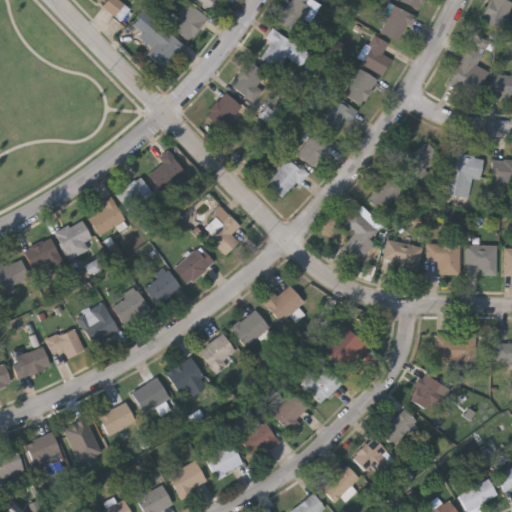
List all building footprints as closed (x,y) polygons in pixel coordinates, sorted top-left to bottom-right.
[(119,0),(128,7),(119,17),(97,0),(119,0)] [(219,0),(219,8),(196,8),(196,0),(219,0)] [(314,0),(317,1),(303,34),(278,23),(288,0),(314,0)] [(421,0),(418,8),(402,0),(421,0)] [(507,0),(511,2),(499,29),(480,20),(489,0),(507,0)] [(376,29),(389,2),(413,14),(400,40),(376,29)] [(186,39),(171,24),(191,5),(206,20),(186,39)] [(164,67),(147,54),(154,44),(131,27),(142,11),(184,42),(164,67)] [(276,67),(260,56),(271,39),(267,36),(272,28),(309,52),(300,64),(285,54),(276,67)] [(382,74),(359,61),(374,34),(388,42),(381,52),(391,58),(382,74)] [(449,82),(465,45),(481,53),(475,65),(487,70),(476,94),(449,82)] [(256,85),(261,89),(253,102),(230,86),(248,60),(265,72),(256,85)] [(0,176),(40,161),(25,123),(0,132),(0,136),(1,141),(0,141),(0,117),(49,98),(36,63),(0,76),(0,176)] [(342,92),(359,67),(377,79),(360,103),(342,92)] [(511,96),(491,96),(491,74),(511,74),(511,96)] [(241,106),(222,128),(205,113),(224,91),(241,106)] [(338,138),(317,126),(333,97),(355,110),(338,138)] [(331,143),(312,166),(296,153),(315,130),(331,143)] [(408,149),(411,152),(426,140),(439,156),(414,176),(398,158),(408,149)] [(482,159),(470,198),(443,189),(456,151),(482,159)] [(183,176),(157,189),(147,169),(173,156),(183,176)] [(266,184),(285,158),(303,172),(283,197),(266,184)] [(511,177),(510,177),(510,193),(495,193),(495,160),(511,160),(511,177)] [(381,212),(365,197),(385,175),(401,190),(381,212)] [(127,210),(115,193),(139,176),(152,193),(127,210)] [(101,203),(110,197),(124,217),(99,234),(87,217),(104,206),(101,203)] [(230,233),(237,240),(227,250),(201,224),(220,205),(239,224),(230,233)] [(342,221),(354,209),(379,233),(354,260),(340,247),(354,232),(342,221)] [(88,248),(68,258),(55,231),(81,218),(90,238),(84,240),(88,248)] [(48,267),(46,261),(31,267),(24,248),(52,238),(62,262),(48,267)] [(418,242),(418,263),(384,262),(384,241),(418,242)] [(459,274),(438,274),(438,260),(426,260),(426,243),(459,243),(459,274)] [(173,267),(199,244),(213,261),(187,283),(173,267)] [(496,244),(496,273),(465,273),(465,244),(496,244)] [(511,248),(511,276),(502,276),(502,248),(511,248)] [(0,260),(1,260),(3,265),(20,258),(28,277),(0,289),(0,260)] [(143,286),(168,269),(181,287),(156,305),(143,286)] [(303,303),(277,322),(263,301),(289,283),(303,303)] [(121,322),(112,299),(139,289),(147,312),(121,322)] [(118,328),(93,343),(76,313),(101,299),(118,328)] [(243,345),(230,327),(256,309),(268,328),(243,345)] [(350,365),(324,345),(341,323),(367,343),(350,365)] [(62,347),(52,353),(45,339),(72,325),(84,348),(67,357),(62,347)] [(223,360),(225,363),(216,371),(199,351),(220,332),(235,349),(223,360)] [(477,332),(477,360),(433,360),(433,332),(477,332)] [(511,342),(511,334),(511,361),(494,361),(494,342),(511,342)] [(50,364),(20,377),(12,357),(42,345),(50,364)] [(165,372),(190,356),(203,376),(177,392),(165,372)] [(320,402),(300,382),(320,361),(340,382),(320,402)] [(0,362),(3,362),(10,383),(0,386),(0,362)] [(448,390),(430,414),(408,398),(425,373),(448,390)] [(145,412),(131,392),(155,376),(169,396),(145,412)] [(285,427),(270,412),(292,391),(307,406),(285,427)] [(96,413),(124,399),(134,421),(107,435),(96,413)] [(421,425),(409,437),(404,433),(392,445),(378,431),(403,407),(421,425)] [(239,433),(266,420),(277,443),(250,456),(239,433)] [(35,469),(25,441),(52,431),(62,459),(35,469)] [(352,456),(372,436),(386,450),(366,471),(352,456)] [(217,478),(204,458),(230,442),(243,462),(217,478)] [(23,470),(0,477),(0,451),(15,446),(23,470)] [(167,474),(195,460),(207,482),(179,497),(167,474)] [(321,488),(346,464),(359,478),(334,501),(321,488)] [(511,486),(504,490),(496,474),(511,466),(511,486)] [(497,493),(467,511),(458,495),(487,477),(497,493)] [(155,511),(142,511),(133,493),(160,480),(171,504),(155,511)] [(318,511),(291,511),(290,509),(313,493),(324,508),(318,511)] [(130,511),(100,511),(124,500),(130,511)] [(456,511),(428,511),(450,500),(456,511)] [(3,511),(12,503),(21,511),(3,511)]
